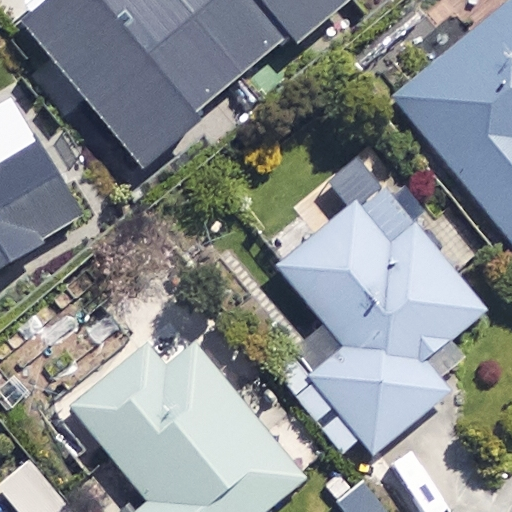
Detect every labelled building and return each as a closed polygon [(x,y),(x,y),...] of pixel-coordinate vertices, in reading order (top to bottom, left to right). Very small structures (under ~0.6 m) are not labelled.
[(42,0),(19,21),(148,170),(345,0),(42,0)] [(511,0),(509,0),(389,102),(511,246),(511,0)] [(0,277),(46,250),(39,238),(81,213),(14,102),(0,109),(0,277)] [(337,457),(355,442),(365,455),(440,395),(412,360),(473,311),(372,185),(271,267),(337,349),(315,367),(298,347),(268,371),(337,457)] [(256,511),(294,480),(166,327),(66,412),(140,500),(124,511),(256,511)] [(60,511),(22,463),(0,479),(0,498),(10,511),(60,511)]
